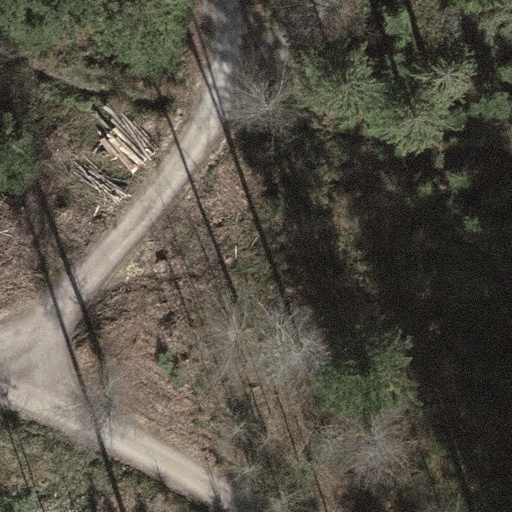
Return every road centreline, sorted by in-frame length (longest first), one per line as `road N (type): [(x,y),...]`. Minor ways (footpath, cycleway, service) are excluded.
road 1 (track): [(325,0),(234,86),(123,246),(14,361)]
road 2 (track): [(0,360),(14,361),(247,511)]
